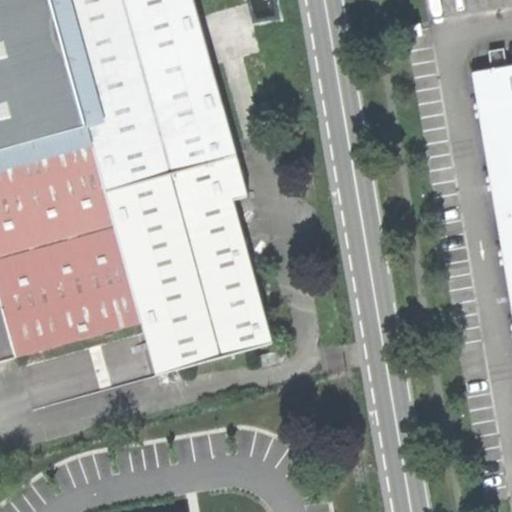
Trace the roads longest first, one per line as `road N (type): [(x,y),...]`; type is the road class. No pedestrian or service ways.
road 1 (unknown): [(495,511),(468,348),(443,80),(453,41),(511,13)]
road 2 (secondary): [(412,511),(324,0)]
